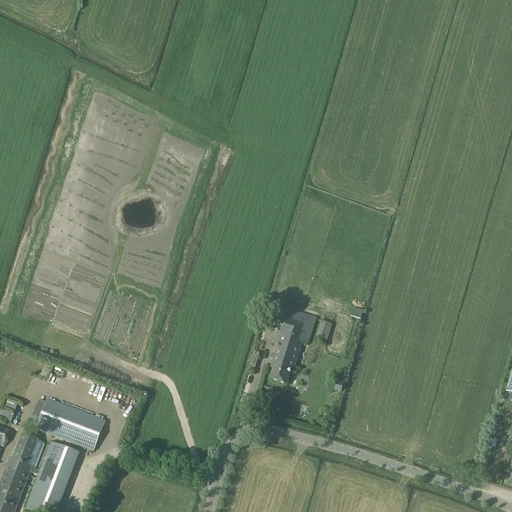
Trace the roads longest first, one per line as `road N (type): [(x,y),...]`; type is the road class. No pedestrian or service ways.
road 1 (unclassified): [(511,509),(256,430),(227,447),(207,511)]
road 2 (unknown): [(213,487),(112,450),(86,461),(75,484)]
